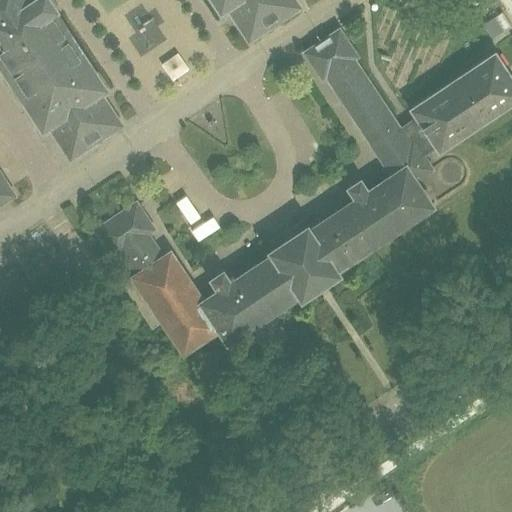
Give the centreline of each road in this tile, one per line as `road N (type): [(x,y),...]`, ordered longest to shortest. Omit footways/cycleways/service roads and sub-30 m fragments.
road 1 (unknown): [(0,246),(371,0)]
road 2 (tertiary): [(279,511),(511,352)]
